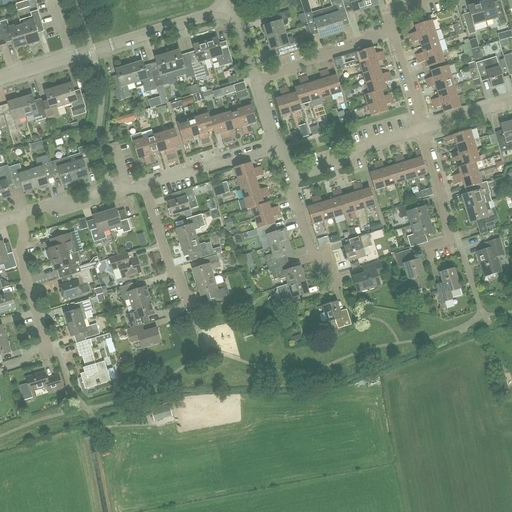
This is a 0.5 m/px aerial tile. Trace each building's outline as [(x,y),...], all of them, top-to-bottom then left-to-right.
[(332,35),(324,9),(316,11),(312,13),(308,0),(300,0),(305,14),(309,28),(316,26),(320,39),(332,35)] [(347,16),(343,3),(342,0),(329,0),(332,7),(324,9),(332,35),(344,32),(340,18),(347,16)] [(354,13),(366,9),(363,0),(342,0),(343,3),(350,1),(354,13)] [(363,0),(366,9),(378,6),(376,0),(363,0)] [(492,0),(480,4),(486,22),(498,18),(500,26),(507,24),(503,10),(496,12),(492,0)] [(486,22),(480,4),(468,7),(472,19),(465,21),(469,35),(476,33),(474,25),(486,22)] [(20,19),(22,26),(28,45),(40,41),(36,28),(43,26),(38,11),(31,13),(31,16),(20,19)] [(288,21),(288,19),(291,18),(289,11),(273,16),(275,23),(263,26),(267,38),(285,33),(283,27),(285,26),(286,26),(287,24),(288,23),(288,21)] [(28,45),(22,26),(15,28),(14,26),(9,28),(7,20),(0,22),(0,24),(0,25),(4,38),(11,36),(15,49),(28,45)] [(409,35),(410,39),(435,31),(432,21),(415,26),(417,32),(409,35)] [(438,42),(435,31),(410,39),(412,43),(419,41),(421,47),(438,42)] [(303,49),(301,42),(299,37),(293,39),(292,36),(287,38),(285,33),(267,38),(271,51),(283,47),(285,54),(303,49)] [(218,39),(216,40),(215,39),(214,38),(208,40),(208,41),(208,42),(206,43),(211,59),(216,57),(220,67),(233,63),(229,50),(222,52),(218,39)] [(473,39),(467,41),(470,50),(476,47),(473,39)] [(211,59),(206,43),(204,43),(204,42),(202,42),(196,43),(196,45),(196,46),(194,46),(198,60),(191,62),(195,76),(196,81),(210,77),(209,71),(206,61),(211,59)] [(441,52),(438,42),(421,47),(423,53),(415,55),(417,59),(441,52)] [(462,58),(469,57),(466,44),(460,45),(462,58)] [(447,49),(450,58),(460,55),(458,46),(447,49)] [(356,53),(359,63),(384,56),(383,52),(375,54),(373,48),(356,53)] [(189,78),(195,76),(191,62),(184,64),(180,51),(168,54),(173,72),(185,69),(188,78),(189,78)] [(445,63),(441,52),(417,59),(418,64),(425,61),(427,68),(445,63)] [(167,74),(173,72),(168,54),(155,58),(159,71),(152,73),(157,88),(170,84),(167,74)] [(511,54),(503,56),(507,69),(511,66),(511,54)] [(386,60),(384,56),(359,63),(363,74),(380,69),(378,63),(386,60)] [(345,68),(341,57),(334,59),(338,71),(345,68)] [(491,88),(503,85),(498,68),(493,70),(490,60),(476,64),(480,78),(488,76),(491,88)] [(157,88),(152,73),(146,75),(143,62),(129,66),(135,83),(142,81),(145,93),(157,90),(157,88)] [(127,85),(135,83),(129,66),(116,70),(120,83),(114,85),(119,101),(131,97),(127,85)] [(425,80),(427,84),(451,77),(448,66),(431,71),(433,78),(425,80)] [(381,75),(380,69),(363,74),(366,84),(390,77),(389,72),(381,75)] [(328,70),(323,71),(331,96),(342,93),(337,76),(330,78),(328,70)] [(331,96),(323,71),(319,73),(321,80),(315,82),(320,99),(331,96)] [(320,99),(315,82),(309,84),(307,76),(303,78),(310,102),(320,99)] [(392,81),(390,77),(366,84),(369,94),(369,95),(382,91),(386,90),(384,83),(392,81)] [(454,87),(451,77),(427,84),(428,89),(435,86),(437,92),(454,87)] [(310,102),(303,78),(298,79),(301,87),(294,89),(296,93),(300,106),(301,105),(310,102)] [(72,83),(58,88),(64,106),(71,103),(74,112),(85,108),(81,95),(76,97),(72,83)] [(247,90),(245,83),(234,86),(236,93),(247,90)] [(300,106),(296,93),(290,95),(288,87),(284,89),(291,113),(302,110),(301,105),(300,106)] [(457,97),(454,87),(437,92),(439,98),(432,101),(433,105),(457,97)] [(45,92),(47,98),(41,100),(43,107),(47,120),(59,116),(57,108),(64,106),(58,88),(45,92)] [(291,113),(284,89),(279,90),(282,98),(275,100),(281,117),(291,113)] [(368,106),(392,99),(391,94),(383,97),(382,91),(369,95),(369,94),(364,96),(368,106)] [(47,120),(43,107),(43,105),(36,107),(32,96),(20,99),(26,117),(33,115),(36,125),(48,121),(47,120)] [(460,108),(457,97),(433,105),(434,109),(442,107),(443,113),(460,108)] [(26,117),(20,99),(8,103),(12,115),(5,117),(9,133),(16,131),(13,121),(26,117)] [(394,103),(392,99),(368,106),(371,117),(388,112),(386,105),(394,103)] [(179,101),(169,104),(172,114),(182,111),(179,101)] [(251,106),(241,109),(249,134),(253,132),(251,125),(257,123),(251,106)] [(249,134),(241,109),(231,112),(236,129),(242,127),(244,135),(249,134)] [(130,112),(119,115),(122,126),(134,122),(130,112)] [(236,129),(231,112),(220,116),(229,145),(234,143),(230,131),(236,129)] [(210,119),(209,114),(198,117),(207,147),(212,145),(208,133),(214,131),(210,119)] [(335,117),(340,127),(345,124),(339,114),(335,117)] [(9,133),(5,117),(4,115),(0,116),(0,127),(1,129),(7,126),(9,133)] [(229,145),(220,116),(210,119),(214,131),(215,136),(221,134),(225,146),(229,145)] [(207,147),(198,117),(188,120),(193,137),(199,136),(203,148),(207,147)] [(193,137),(188,120),(177,123),(186,153),(191,152),(187,139),(193,137)] [(511,141),(511,121),(500,125),(504,137),(497,139),(502,153),(511,149),(511,144),(511,142),(511,141)] [(175,129),(169,131),(168,129),(166,128),(163,129),(172,157),(176,156),(174,148),(180,146),(175,129)] [(172,157),(163,129),(164,133),(154,136),(159,153),(165,151),(168,159),(172,157)] [(455,140),(456,146),(473,141),(470,130),(446,138),(447,142),(455,140)] [(151,164),(144,139),(143,139),(141,133),(131,136),(133,142),(138,159),(145,157),(147,165),(151,164)] [(159,153),(154,136),(144,139),(151,164),(155,162),(153,155),(159,153)] [(477,151),(473,141),(456,146),(458,152),(451,154),(452,158),(477,151)] [(78,149),(80,154),(68,157),(75,181),(88,177),(82,160),(89,158),(85,146),(78,149)] [(417,159),(411,161),(416,178),(427,175),(420,150),(414,152),(417,159)] [(480,162),(477,151),(452,158),(453,163),(461,160),(463,166),(476,163),(480,162)] [(416,178),(411,161),(406,163),(403,155),(399,156),(406,181),(416,178)] [(44,170),(51,168),(49,163),(47,156),(36,159),(39,168),(31,171),(36,189),(49,185),(44,170)] [(406,181),(399,156),(394,158),(397,165),(391,167),(396,184),(406,181)] [(75,181),(68,157),(49,163),(51,168),(53,175),(59,173),(63,185),(75,181)] [(396,184),(391,167),(385,169),(383,161),(378,163),(386,188),(396,184)] [(234,168),(238,179),(262,171),(261,167),(253,169),(251,163),(234,168)] [(386,188),(378,163),(374,164),(376,172),(370,174),(375,191),(386,188)] [(479,173),(476,163),(463,166),(458,168),(460,174),(453,176),(454,180),(479,173)] [(36,189),(31,171),(23,173),(20,164),(9,167),(13,180),(20,178),(24,193),(36,189)] [(13,180),(9,167),(8,165),(0,167),(0,172),(0,173),(0,172),(0,182),(0,199),(11,196),(8,187),(14,185),(13,180)] [(264,176),(262,171),(238,179),(241,189),(258,184),(256,178),(264,176)] [(482,184),(479,173),(454,180),(455,185),(463,182),(465,189),(474,186),(482,184)] [(491,201),(489,194),(491,194),(487,182),(482,184),(474,186),(475,192),(462,196),(466,209),(493,201),(491,201)] [(362,183),(357,184),(365,209),(375,206),(370,189),(364,190),(362,183)] [(259,190),(258,184),(241,189),(244,199),(269,192),(267,187),(259,190)] [(365,209),(357,184),(353,185),(355,193),(349,195),(355,212),(365,209)] [(198,207),(196,201),(192,188),(182,191),(184,198),(168,203),(172,215),(190,210),(198,207)] [(355,212),(349,195),(344,197),(341,189),(337,190),(344,215),(355,212)] [(344,215),(337,190),(332,192),(335,199),(329,201),(334,218),(344,215)] [(270,196),(269,192),(244,199),(247,210),(252,209),(264,205),(264,204),(262,199),(270,196)] [(334,218),(329,201),(323,203),(320,195),(316,197),(324,222),(334,218)] [(324,222),(316,197),(312,198),(314,206),(308,208),(313,225),(324,222)] [(485,224),(498,220),(493,201),(466,209),(470,223),(484,219),(485,224)] [(268,203),(264,204),(264,205),(252,209),(255,218),(279,211),(278,207),(270,209),(268,203)] [(408,217),(411,226),(429,220),(425,207),(412,211),(410,204),(398,208),(401,219),(408,217)] [(116,209),(105,213),(110,230),(116,228),(117,232),(123,230),(124,233),(131,231),(128,219),(120,222),(116,209)] [(281,215),(279,211),(255,218),(258,229),(271,225),(275,224),(273,217),(281,215)] [(110,230),(105,213),(93,216),(97,229),(91,231),(94,242),(107,238),(105,231),(110,230)] [(177,230),(181,243),(197,238),(195,231),(201,229),(201,228),(206,226),(202,214),(187,219),(189,226),(177,230)] [(433,233),(429,220),(411,226),(414,235),(407,237),(411,248),(423,244),(420,237),(433,233)] [(273,233),(271,225),(258,229),(257,230),(260,242),(268,239),(271,247),(289,242),(285,230),(273,233)] [(75,248),(70,234),(49,240),(52,248),(48,249),(49,251),(47,251),(49,259),(51,258),(52,260),(77,253),(75,248)] [(365,256),(363,249),(372,246),(369,234),(348,240),(350,246),(345,248),(345,250),(342,251),(345,260),(348,259),(349,261),(365,256)] [(199,245),(197,238),(181,243),(185,256),(198,252),(200,259),(214,254),(222,252),(221,247),(213,249),(211,242),(206,244),(205,243),(199,245)] [(497,257),(504,255),(499,240),(486,244),(488,251),(477,254),(480,262),(481,262),(485,276),(501,271),(497,257)] [(2,242),(0,242),(0,266),(4,266),(5,271),(17,267),(12,253),(6,255),(2,242)] [(292,254),(289,242),(271,247),(273,254),(265,257),(269,270),(271,269),(283,266),(281,258),(292,254)] [(409,279),(424,275),(420,260),(413,261),(410,250),(396,254),(400,268),(405,266),(409,279)] [(79,267),(79,265),(81,264),(77,253),(52,260),(55,271),(67,268),(69,276),(72,275),(81,272),(90,269),(88,264),(79,267)] [(137,258),(129,260),(127,253),(110,259),(113,270),(119,268),(122,278),(142,272),(137,258)] [(193,270),(197,283),(219,276),(214,278),(211,270),(221,267),(217,255),(203,259),(205,266),(193,270)] [(377,276),(383,274),(380,263),(363,268),(365,274),(354,278),(358,292),(380,285),(377,276)] [(283,266),(271,269),(275,280),(280,278),(280,279),(287,278),(289,285),(305,280),(300,266),(291,269),(289,264),(283,266)] [(88,292),(86,285),(93,283),(99,281),(95,268),(90,269),(81,272),(72,275),(74,282),(60,286),(64,300),(88,292)] [(438,288),(440,296),(442,302),(440,303),(442,308),(446,307),(445,302),(452,299),(450,292),(460,289),(454,269),(440,273),(444,286),(438,288)] [(202,296),(207,295),(209,301),(229,295),(226,282),(224,283),(223,278),(219,276),(197,283),(202,296)] [(309,293),(305,280),(289,285),(291,291),(284,293),(285,295),(280,296),(283,307),(301,302),(299,296),(309,293)] [(119,288),(122,296),(123,301),(130,299),(132,306),(150,300),(146,287),(134,290),(132,284),(119,288)] [(10,294),(1,297),(0,293),(0,312),(15,308),(10,294)] [(87,320),(85,312),(92,310),(89,300),(75,304),(77,310),(64,314),(68,325),(87,320)] [(131,328),(145,324),(150,323),(148,316),(154,314),(150,300),(132,306),(134,312),(127,315),(131,328)] [(323,306),(325,312),(321,314),(320,316),(321,321),(324,323),(328,321),(328,322),(335,320),(338,329),(352,325),(347,310),(340,312),(337,302),(323,306)] [(86,327),(84,321),(87,320),(68,325),(71,337),(84,333),(85,339),(100,334),(97,324),(86,327)] [(142,348),(161,342),(157,329),(144,333),(142,326),(128,330),(131,342),(140,340),(142,348)] [(302,339),(301,335),(297,336),(295,332),(288,335),(291,343),(296,341),(302,339)] [(10,353),(6,339),(0,340),(0,363),(3,362),(1,356),(10,353)] [(85,389),(111,381),(105,361),(96,364),(90,347),(93,346),(91,339),(76,344),(80,357),(82,356),(86,367),(83,368),(86,376),(81,377),(85,389)] [(59,375),(53,377),(47,379),(45,372),(26,378),(28,384),(20,386),(25,400),(33,398),(31,392),(47,387),(48,391),(63,387),(59,375)] [(167,417),(164,408),(164,407),(152,411),(155,421),(167,417)]
